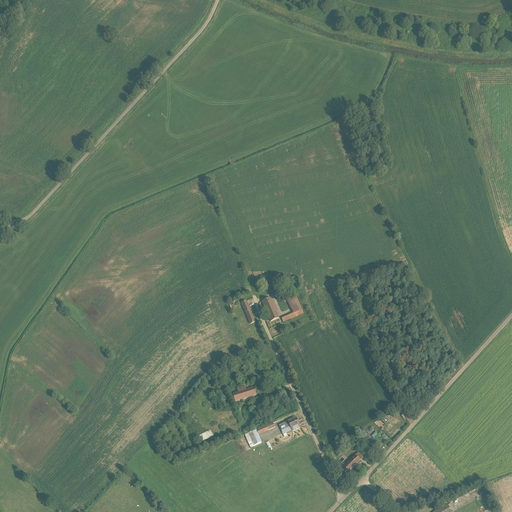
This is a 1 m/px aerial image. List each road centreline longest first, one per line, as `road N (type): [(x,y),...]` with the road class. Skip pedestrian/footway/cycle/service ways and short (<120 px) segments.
road 1 (unclassified): [(217,0),(205,25),(15,222)]
road 2 (unclassified): [(511,314),(331,511)]
road 3 (track): [(261,0),(386,40),(511,56)]
road 4 (track): [(463,369),(403,263)]
